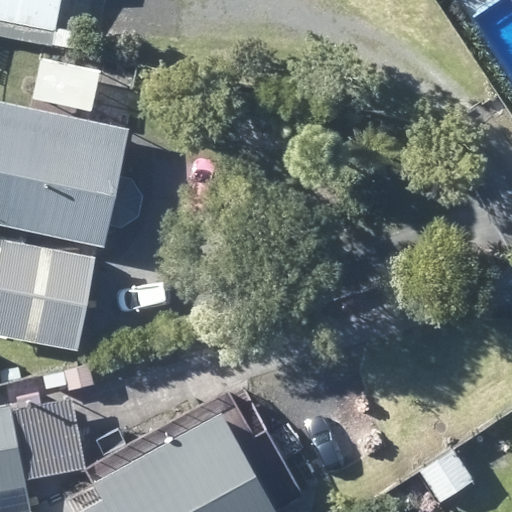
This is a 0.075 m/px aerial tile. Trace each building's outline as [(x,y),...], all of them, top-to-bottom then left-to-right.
[(0,0),(0,35),(54,47),(58,27),(83,32),(85,24),(89,0),(0,0)] [(38,95),(97,108),(104,71),(47,58),(38,95)] [(299,105),(254,87),(231,143),(277,161),(299,105)] [(128,152),(130,138),(132,131),(0,101),(0,220),(4,222),(0,241),(0,244),(10,247),(9,253),(8,260),(0,296),(0,329),(80,348),(100,259),(50,248),(54,230),(104,241),(112,243),(117,222),(128,224),(142,214),(147,195),(145,190),(137,178),(123,177),(128,152)] [(0,494),(33,489),(18,404),(0,407),(0,494)] [(284,511),(283,510),(228,409),(100,481),(110,498),(83,511),(284,511)]
